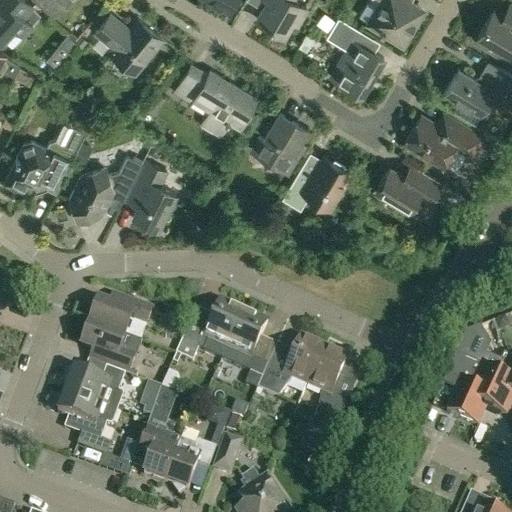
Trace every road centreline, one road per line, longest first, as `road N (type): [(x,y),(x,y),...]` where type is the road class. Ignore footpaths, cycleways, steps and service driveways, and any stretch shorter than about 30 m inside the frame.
road 1 (residential): [(171,0),(376,132),(454,0)]
road 2 (residential): [(412,353),(217,263),(65,266)]
road 3 (residential): [(0,458),(65,266)]
road 4 (residential): [(412,353),(511,193)]
road 5 (residential): [(349,511),(412,353)]
